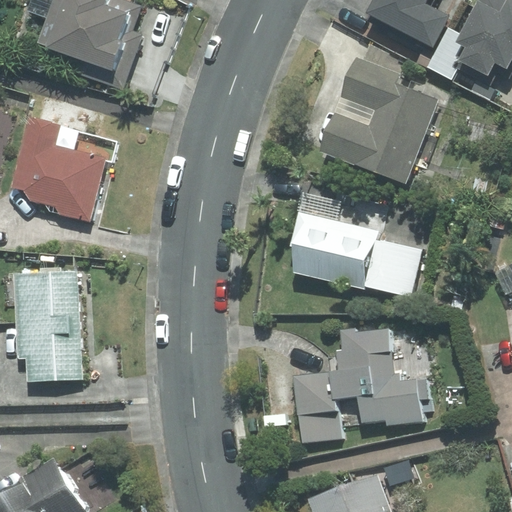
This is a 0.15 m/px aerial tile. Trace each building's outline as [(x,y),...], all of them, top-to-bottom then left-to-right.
[(65,0),(50,44),(130,72),(141,41),(136,39),(142,20),(145,21),(150,6),(133,0),(65,0)] [(444,0),(387,0),(379,17),(448,51),(467,13),(444,2),(444,0)] [(511,0),(487,0),(456,66),(487,80),(492,68),(507,75),(511,64),(511,0)] [(350,113),(334,153),(417,185),(451,99),(411,83),(413,75),(371,58),(355,98),(387,110),(381,125),(350,113)] [(98,222),(114,158),(65,145),(69,125),(45,119),(44,122),(39,121),(22,189),(36,191),(41,201),(65,207),(69,215),(98,222)] [(387,231),(311,212),(303,247),(312,249),(306,273),(375,290),(375,286),(420,297),(431,250),(386,240),(387,231)] [(91,380),(86,271),(24,274),(28,360),(36,359),(37,383),(91,380)] [(349,371),(303,375),(310,443),(349,439),(347,411),(348,411),(347,399),(372,396),(373,424),(396,421),(395,426),(431,422),(430,400),(437,399),(434,380),(411,381),(411,373),(405,373),(403,351),(398,326),(350,329),(354,351),(347,351),(349,371)] [(96,511),(63,458),(28,479),(30,483),(0,501),(0,503),(5,511),(96,511)] [(386,474),(318,499),(323,511),(403,511),(403,510),(399,511),(386,474)]
